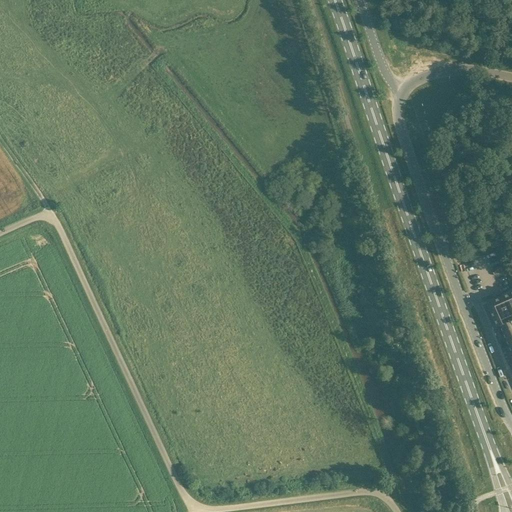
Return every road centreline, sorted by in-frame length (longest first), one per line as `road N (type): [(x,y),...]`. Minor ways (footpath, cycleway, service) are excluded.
road 1 (unclassified): [(396,511),(380,495),(359,492),(192,507),(56,225),(48,215),(0,232)]
road 2 (primary): [(470,397),(333,0)]
road 3 (unclassified): [(511,426),(399,128),(402,90)]
road 4 (primary): [(470,397),(505,511)]
